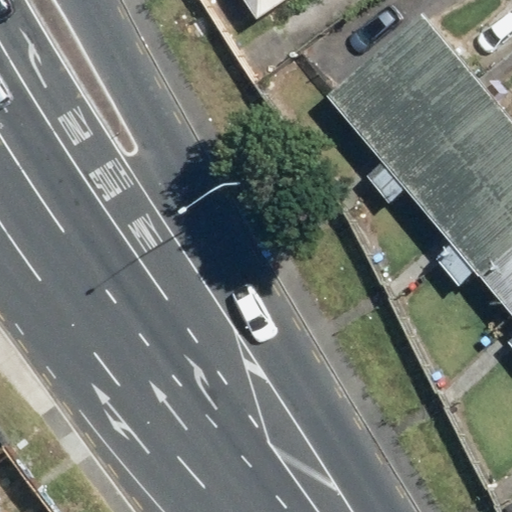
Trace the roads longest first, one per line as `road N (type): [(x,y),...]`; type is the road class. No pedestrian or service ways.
road 1 (secondary): [(89,0),(160,132),(187,295)]
road 2 (secondary): [(187,295),(320,511)]
road 3 (secondary): [(187,295),(55,185)]
